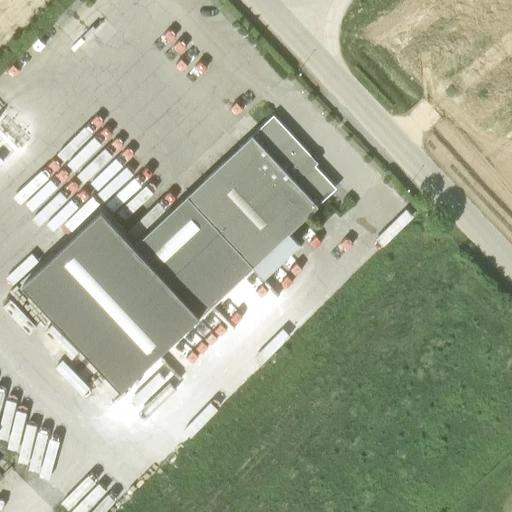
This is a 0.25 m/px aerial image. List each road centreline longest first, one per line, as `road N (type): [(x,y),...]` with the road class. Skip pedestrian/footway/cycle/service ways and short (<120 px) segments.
road 1 (unknown): [(124,443),(346,238),(356,216),(348,179),(315,151),(193,0)]
road 2 (unclassified): [(264,0),(511,263)]
road 3 (unknown): [(134,0),(0,160)]
road 4 (unknown): [(0,306),(124,443)]
